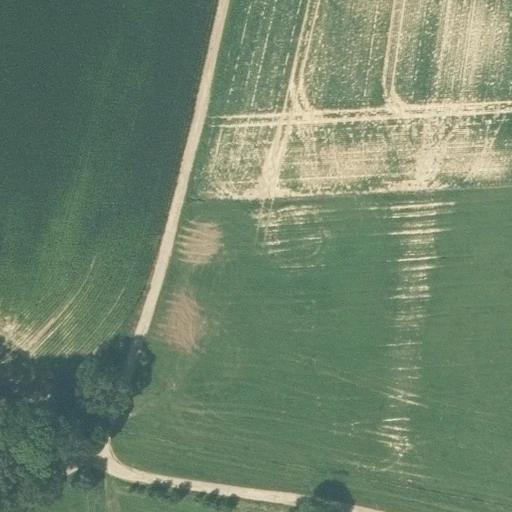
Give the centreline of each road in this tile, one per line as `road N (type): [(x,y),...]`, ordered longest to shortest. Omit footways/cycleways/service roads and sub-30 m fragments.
road 1 (track): [(86,455),(120,390),(184,177),(223,0)]
road 2 (track): [(337,511),(121,473),(86,455)]
